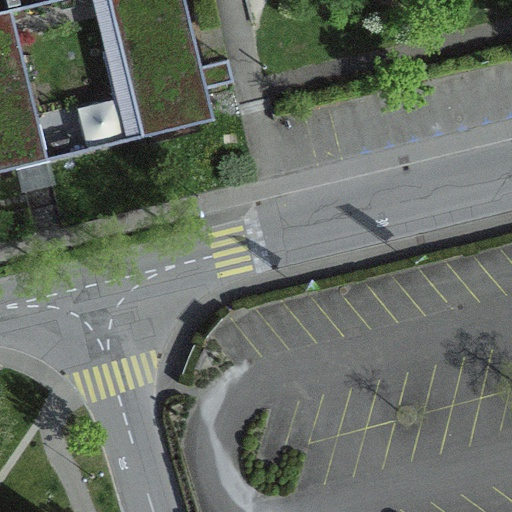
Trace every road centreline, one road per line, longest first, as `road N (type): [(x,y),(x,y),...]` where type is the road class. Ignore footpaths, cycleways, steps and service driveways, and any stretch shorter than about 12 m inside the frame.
road 1 (residential): [(84,284),(511,179)]
road 2 (residential): [(84,284),(152,511)]
